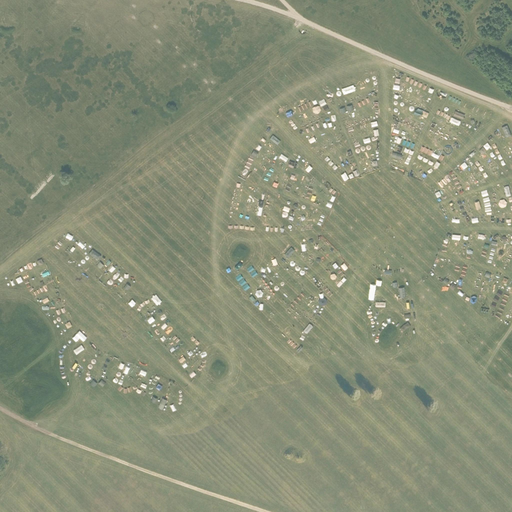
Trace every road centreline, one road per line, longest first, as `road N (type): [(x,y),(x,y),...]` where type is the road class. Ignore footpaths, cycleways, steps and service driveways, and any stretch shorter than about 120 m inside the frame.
road 1 (track): [(511,108),(236,0)]
road 2 (track): [(0,408),(263,511)]
